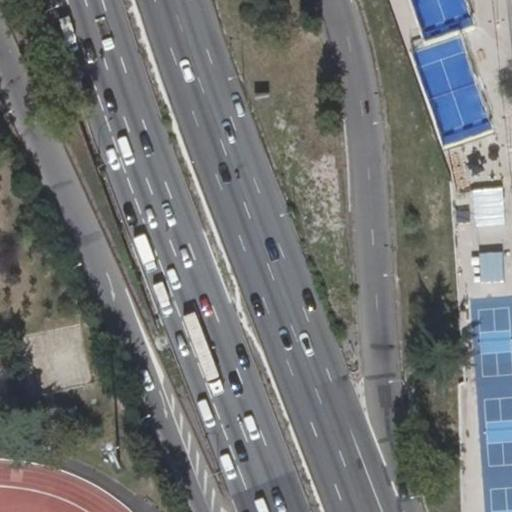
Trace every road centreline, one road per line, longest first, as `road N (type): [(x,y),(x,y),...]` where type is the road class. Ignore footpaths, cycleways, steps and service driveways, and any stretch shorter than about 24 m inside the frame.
road 1 (trunk): [(85,0),(160,225),(280,511)]
road 2 (trunk): [(363,511),(173,0)]
road 3 (trunk): [(400,511),(365,121),(334,0)]
road 4 (trunk): [(0,39),(200,511)]
